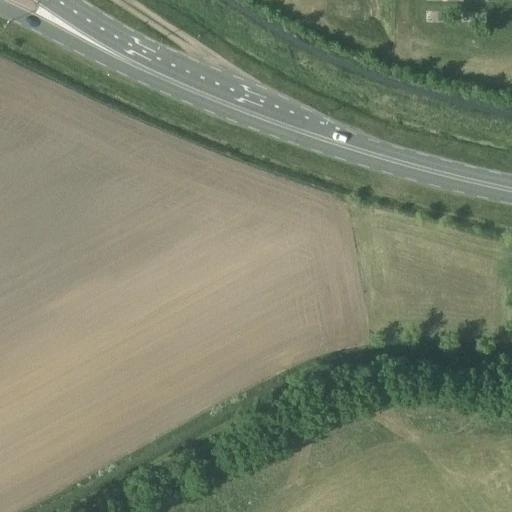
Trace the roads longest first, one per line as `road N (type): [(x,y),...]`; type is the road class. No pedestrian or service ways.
road 1 (secondary): [(0,6),(175,91),(304,140),(369,153)]
road 2 (secondary): [(270,104),(117,37),(59,0)]
road 3 (unclassified): [(270,104),(120,0)]
road 4 (secondary): [(369,153),(511,187)]
